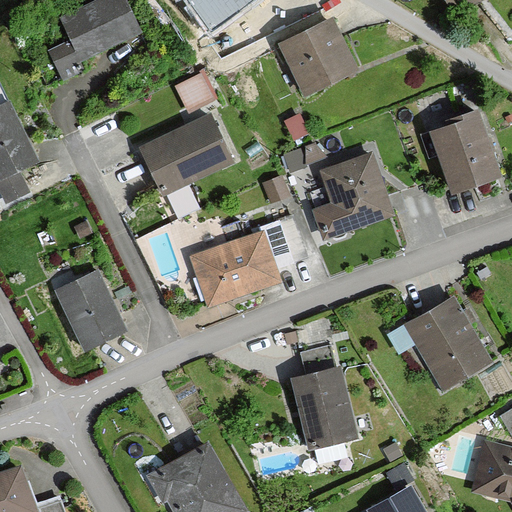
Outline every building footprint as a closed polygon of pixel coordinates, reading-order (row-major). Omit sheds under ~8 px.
[(141,38),(124,0),(98,0),(60,17),(70,41),(48,51),(63,84),(86,74),(82,64),(141,38)] [(174,0),(175,1),(178,0),(186,0),(209,34),(261,0),(174,0)] [(483,0),(444,0),(453,16),(483,0)] [(361,68),(336,17),(279,44),(303,95),(361,68)] [(216,101),(202,75),(174,90),(188,116),(216,101)] [(0,79),(0,103),(10,99),(0,79)] [(36,162),(10,102),(0,106),(0,198),(2,203),(26,192),(17,170),(36,162)] [(503,177),(480,109),(452,119),(453,122),(430,130),(451,194),(503,177)] [(235,164),(213,116),(139,149),(160,197),(235,164)] [(304,133),(297,116),(283,122),(291,139),(304,133)] [(323,142),(286,146),(288,166),(325,162),(323,142)] [(396,216),(375,152),(319,171),(330,206),(313,211),(324,241),(396,216)] [(286,202),(278,179),(261,185),(269,208),(286,202)] [(89,235),(83,224),(73,229),(79,240),(89,235)] [(281,285),(263,232),(188,256),(206,309),(281,285)] [(129,329),(99,270),(54,293),(84,352),(129,329)] [(493,361),(453,297),(386,338),(397,356),(412,347),(440,394),(493,361)] [(356,440),(341,367),(290,377),(305,450),(313,449),(316,466),(346,460),(343,443),(356,440)] [(469,494),(508,504),(511,510),(511,449),(481,442),(469,494)] [(246,511),(209,443),(145,477),(161,508),(167,505),(171,511),(246,511)] [(400,458),(394,444),(381,450),(387,464),(400,458)] [(0,511),(39,511),(22,465),(0,473),(0,511)] [(409,500),(403,490),(366,511),(424,511),(416,496),(409,500)]
